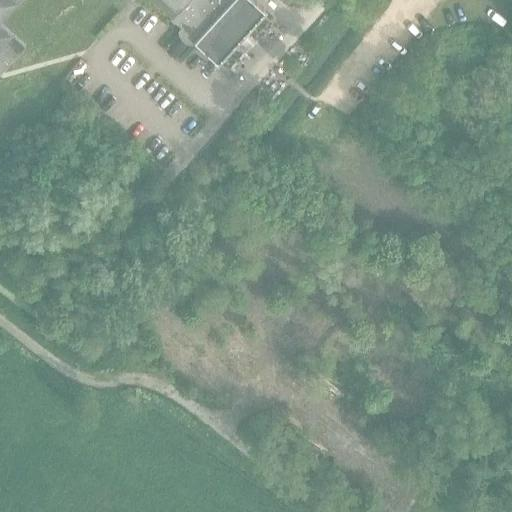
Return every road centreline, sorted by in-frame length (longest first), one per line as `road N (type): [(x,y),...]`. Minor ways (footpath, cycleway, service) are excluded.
road 1 (unclassified): [(0,248),(79,235),(147,199),(313,0)]
road 2 (track): [(0,320),(65,371),(164,388),(323,511)]
